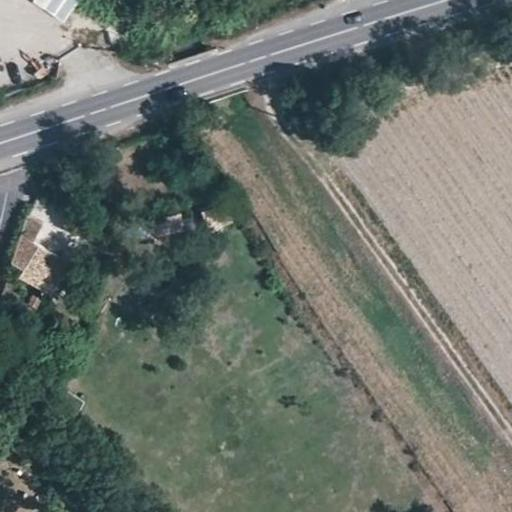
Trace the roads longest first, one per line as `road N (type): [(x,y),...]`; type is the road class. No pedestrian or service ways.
road 1 (secondary): [(458,0),(0,142)]
road 2 (unknown): [(116,106),(0,0)]
